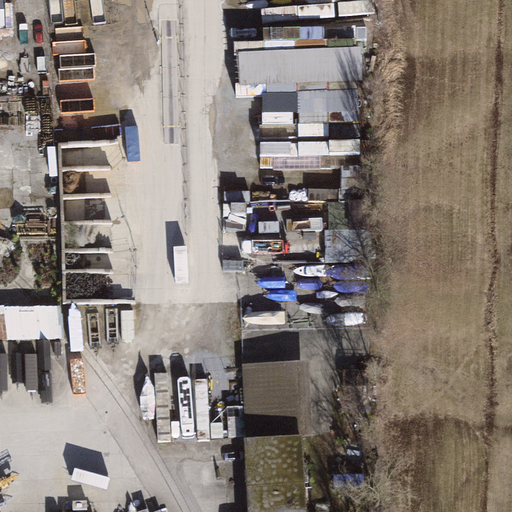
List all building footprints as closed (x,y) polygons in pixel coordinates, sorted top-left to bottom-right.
[(238,47),(240,101),(300,99),(302,146),(330,145),(330,136),(318,137),(317,118),(334,117),(333,88),(364,87),(363,53),(326,54),(326,34),(266,36),(266,46),(238,47)] [(61,173),(120,171),(119,144),(60,147),(61,173)] [(295,206),(228,205),(227,235),(295,236),(295,206)] [(327,213),(330,262),(363,260),(359,211),(327,213)] [(50,389),(50,352),(27,351),(26,389),(50,389)] [(311,364),(242,369),(251,511),(305,511),(300,436),(315,435),(311,364)]
